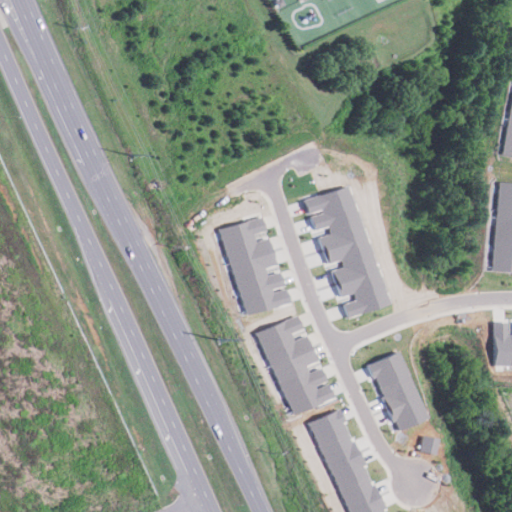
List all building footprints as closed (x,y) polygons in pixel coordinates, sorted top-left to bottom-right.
[(511,76),(498,155),(511,157),(511,76)] [(511,181),(496,180),(485,269),(511,272),(511,181)] [(381,304),(345,184),(301,198),(306,214),(307,213),(312,230),(323,227),(325,232),(315,236),(324,266),(325,266),(334,296),(346,292),(348,299),(337,302),(341,316),(381,304)] [(241,313),(286,302),(282,286),(281,286),(277,270),(265,272),(264,267),(274,264),(268,237),(255,240),(253,233),(265,230),(261,216),(220,226),(241,313)] [(285,413),(328,397),(322,381),(316,366),(303,370),(301,364),(312,360),(302,334),(290,338),(287,332),(298,328),(293,315),(254,329),(285,413)] [(487,365),(511,365),(511,322),(509,322),(509,334),(502,334),(502,321),(487,321),(487,365)] [(364,361),(389,430),(420,418),(394,350),(364,361)] [(375,511),(336,407),(306,419),(341,511),(375,511)]
